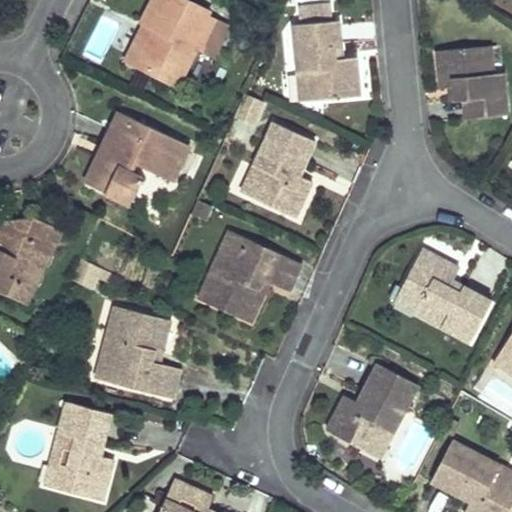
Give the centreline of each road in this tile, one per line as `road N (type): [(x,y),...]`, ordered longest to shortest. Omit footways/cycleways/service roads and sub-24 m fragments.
road 1 (residential): [(342,511),(317,497),(281,431),(376,212)]
road 2 (residential): [(400,0),(408,176)]
road 3 (residential): [(0,162),(45,141),(57,112),(49,74),(21,49)]
road 4 (residential): [(408,176),(511,240)]
